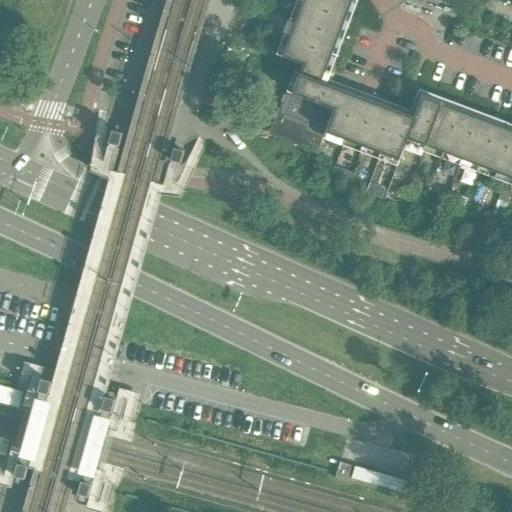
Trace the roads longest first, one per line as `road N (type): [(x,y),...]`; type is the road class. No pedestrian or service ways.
road 1 (secondary): [(511,378),(24,170)]
road 2 (secondary): [(0,221),(419,421)]
road 3 (unclassified): [(0,342),(363,433),(419,421)]
road 4 (tertiary): [(24,170),(92,0)]
road 5 (residential): [(511,80),(424,46),(385,0)]
road 6 (unknown): [(0,278),(69,301),(53,354)]
